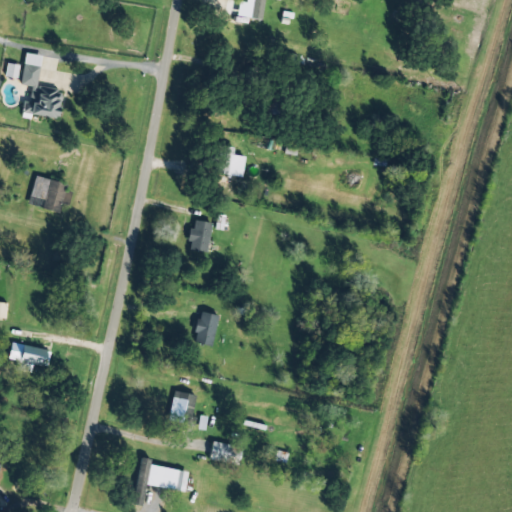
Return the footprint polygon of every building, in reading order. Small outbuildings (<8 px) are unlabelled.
[(245,0),(245,2),(238,1),(236,16),(261,19),(263,0),(245,0)] [(40,55),(24,53),(20,85),(30,86),(28,102),(22,101),(21,113),(58,118),(61,90),(36,87),(40,55)] [(18,65),(6,63),(4,76),(16,78),(18,65)] [(233,148),(220,145),(215,173),(241,177),(244,157),(232,154),(233,148)] [(70,182),(32,178),(28,208),(66,212),(70,182)] [(189,228),(187,249),(207,251),(210,222),(194,220),(193,228),(189,228)] [(211,346),(217,315),(198,311),(192,342),(211,346)] [(16,370),(30,373),(32,364),(46,367),(50,351),(10,342),(7,359),(18,361),(16,370)] [(196,395),(173,391),(168,417),(191,422),(196,395)] [(208,460),(238,465),(241,447),(211,441),(208,460)] [(187,472),(149,465),(150,459),(140,457),(131,504),(141,506),(144,485),(184,492),(187,472)]
